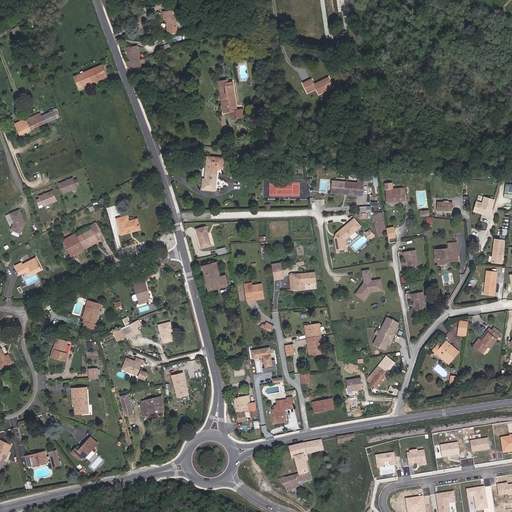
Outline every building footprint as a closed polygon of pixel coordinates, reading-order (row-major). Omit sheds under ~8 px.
[(175,8),(164,10),(165,18),(168,17),(168,19),(167,19),(169,32),(178,31),(175,8)] [(130,60),(139,58),(137,47),(128,48),(130,60)] [(126,61),(128,68),(140,66),(139,58),(130,60),(126,61)] [(78,82),(81,88),(107,76),(103,67),(81,77),(82,80),(78,82)] [(316,89),(318,93),(333,86),(329,77),(313,84),(311,79),(302,83),(307,92),(316,89)] [(237,111),(233,83),(229,84),(229,86),(221,88),(222,99),(224,99),(224,101),(223,102),(223,107),(224,112),(230,112),(234,112),(235,118),(237,118),(237,119),(244,118),(243,113),(242,110),(237,111)] [(51,113),(48,114),(50,119),(59,115),(56,109),(53,110),(53,111),(52,112),(52,111),(50,111),(51,113)] [(40,114),(31,118),(32,121),(34,120),(35,122),(43,119),(41,117),(40,114)] [(31,118),(26,120),(31,130),(45,124),(44,121),(43,119),(35,122),(34,120),(32,121),(31,118)] [(20,134),(27,131),(23,121),(15,124),(20,134)] [(264,139),(254,140),(255,148),(265,147),(264,139)] [(218,167),(209,167),(208,177),(205,177),(204,188),(217,189),(218,167)] [(59,184),(63,193),(77,188),(76,186),(80,184),(77,179),(73,180),(72,178),(59,184)] [(364,184),(339,182),(338,194),(363,196),(364,184)] [(37,191),(34,192),(36,198),(39,196),(40,198),(54,193),(49,183),(36,189),(37,191)] [(406,200),(405,193),(404,193),(404,190),(400,190),(399,184),(396,184),(396,185),(393,186),(393,184),(385,185),(387,202),(390,202),(406,200)] [(491,211),(494,202),(484,199),(482,206),(476,204),(474,213),(490,217),(491,214),(490,212),(491,211)] [(437,203),(436,212),(451,213),(452,204),(437,203)] [(13,231),(23,234),(26,224),(25,223),(24,221),(25,220),(21,211),(11,215),(16,224),(13,231)] [(128,223),(126,218),(119,220),(123,235),(131,233),(130,231),(141,228),(139,220),(131,222),(128,223)] [(362,226),(355,218),(338,233),(336,237),(339,251),(348,250),(346,238),(362,226)] [(77,237),(76,234),(63,241),(71,258),(76,256),(75,254),(98,242),(97,239),(103,236),(96,223),(90,226),(92,229),(77,237)] [(211,246),(205,227),(195,230),(201,249),(211,246)] [(370,230),(367,232),(372,238),(375,235),(370,230)] [(500,263),(503,240),(496,239),(495,243),(493,242),(492,251),(494,251),(494,254),(492,253),(491,262),(500,263)] [(447,249),(436,249),(436,259),(436,264),(443,264),(443,261),(443,258),(456,258),(456,243),(447,243),(447,249)] [(415,250),(403,253),(404,257),(405,257),(408,269),(418,267),(415,250)] [(19,276),(25,273),(23,269),(27,267),(30,272),(31,275),(41,271),(35,259),(22,265),(21,263),(15,266),(19,276)] [(281,262),(273,264),(275,279),(284,277),(281,262)] [(223,275),(223,274),(219,274),(219,271),(216,263),(202,266),(209,290),(228,285),(225,275),(223,275)] [(314,270),(294,273),(296,288),(305,286),(305,282),(316,280),(314,270)] [(370,270),(363,271),(365,284),(363,287),(361,288),(356,294),(364,301),(371,292),(382,290),(380,280),(371,281),(370,270)] [(496,271),(486,270),(484,281),(486,282),(485,293),(493,294),(496,271)] [(149,293),(151,293),(147,278),(135,281),(139,296),(141,301),(142,305),(148,303),(147,301),(150,300),(149,293)] [(424,292),(411,294),(412,299),(414,298),(416,311),(427,309),(424,292)] [(263,295),(246,298),(248,310),(265,308),(263,295)] [(91,302),(90,307),(92,307),(88,320),(86,329),(99,332),(100,327),(97,327),(103,306),(91,302)] [(399,323),(386,317),(373,343),(385,350),(399,323)] [(320,321),(307,323),(308,328),(309,336),(310,341),(311,354),(325,352),(323,338),(319,339),(318,335),(322,334),(320,321)] [(138,335),(136,330),(141,327),(138,322),(129,327),(127,328),(123,330),(127,338),(128,340),(138,335)] [(266,325),(262,323),(260,327),(272,331),(275,325),(267,322),(266,325)] [(459,323),(458,335),(466,335),(467,324),(459,323)] [(172,333),(170,324),(159,326),(164,344),(172,343),(170,334),(172,333)] [(490,329),(487,333),(488,334),(482,342),(480,341),(478,340),(474,345),(483,353),(488,346),(490,348),(499,336),(490,329)] [(120,342),(127,338),(123,330),(115,333),(120,342)] [(59,339),(56,348),(58,349),(55,358),(61,360),(62,358),(65,359),(69,360),(71,354),(69,353),(69,351),(67,351),(70,342),(59,339)] [(457,352),(445,341),(442,345),(439,342),(436,345),(439,348),(435,352),(447,363),(457,352)] [(266,367),(266,371),(277,369),(275,359),(272,360),(270,347),(252,350),(253,358),(264,357),(266,367)] [(0,351),(0,362),(4,370),(15,364),(11,355),(8,357),(4,349),(0,351)] [(127,359),(123,370),(141,377),(140,378),(146,380),(149,373),(140,370),(142,364),(143,365),(144,361),(137,358),(136,362),(127,359)] [(371,384),(375,387),(387,373),(395,363),(390,359),(386,365),(382,362),(379,366),(378,368),(372,375),(376,378),(371,384)] [(91,379),(100,379),(99,370),(91,370),(91,379)] [(311,382),(309,372),(301,374),(303,383),(311,382)] [(372,375),(370,373),(366,378),(368,380),(367,380),(371,384),(376,378),(372,375)] [(388,375),(387,373),(375,387),(377,388),(388,375)] [(182,374),(172,378),(178,398),(188,395),(182,374)] [(361,377),(346,379),(348,391),(363,389),(361,377)] [(83,411),(91,410),(89,388),(82,388),(82,393),(76,393),(77,406),(78,414),(83,413),(83,411)] [(134,411),(129,394),(122,397),(126,413),(134,411)] [(164,407),(162,396),(161,396),(160,394),(159,394),(160,397),(146,400),(147,407),(143,407),(143,415),(164,415),(164,407)] [(237,413),(246,412),(245,404),(254,402),(253,397),(254,397),(254,395),(246,396),(234,397),(237,413)] [(333,410),(332,399),(312,403),(314,410),(314,413),(333,410)] [(287,402),(286,402),(277,402),(279,408),(276,408),(276,406),(273,406),(275,423),(286,422),(285,407),(289,407),(295,407),(295,401),(287,402)] [(256,402),(254,402),(245,404),(246,412),(251,411),(257,410),(256,402)] [(251,411),(246,412),(237,413),(239,421),(252,418),(252,417),(251,411)] [(355,438),(354,434),(337,437),(338,444),(338,445),(340,445),(340,443),(344,442),(344,440),(355,438)] [(511,450),(511,434),(509,435),(509,436),(500,437),(502,453),(511,450)] [(76,447),(73,451),(79,458),(86,457),(99,444),(92,437),(86,443),(87,445),(84,448),(82,447),(79,450),(76,447)] [(10,451),(9,450),(12,443),(0,438),(0,445),(0,446),(0,468),(3,469),(10,451)] [(477,451),(489,449),(487,438),(469,441),(471,452),(476,451),(475,450),(477,450),(477,451)] [(324,450),(322,439),(290,446),(293,458),(295,458),(298,466),(306,463),(307,463),(305,455),(324,450)] [(459,454),(457,443),(439,445),(441,457),(459,454)] [(418,465),(425,464),(423,450),(417,451),(415,449),(411,450),(409,452),(406,452),(408,466),(412,465),(413,463),(416,463),(416,461),(417,461),(418,465)] [(60,464),(57,451),(50,453),(51,457),(48,458),(47,454),(35,457),(29,458),(31,466),(49,462),(48,459),(52,458),(52,462),(54,461),(55,465),(60,464)] [(376,462),(377,467),(382,466),(382,462),(389,461),(389,465),(395,464),(393,452),(376,455),(376,462)] [(285,490),(288,490),(299,485),(298,481),(310,478),(306,463),(298,466),(296,466),(298,474),(277,479),(283,486),(285,490)] [(508,495),(511,494),(511,484),(506,485),(506,483),(496,485),(498,495),(507,494),(508,495)] [(475,510),(487,508),(483,486),(466,489),(467,497),(473,496),(475,510)] [(452,491),(435,494),(436,503),(438,503),(438,505),(437,505),(437,511),(448,511),(447,503),(454,502),(452,491)] [(294,496),(305,507),(308,505),(304,498),(302,499),(296,494),(294,496)] [(424,511),(422,496),(405,499),(406,511),(424,511)]
